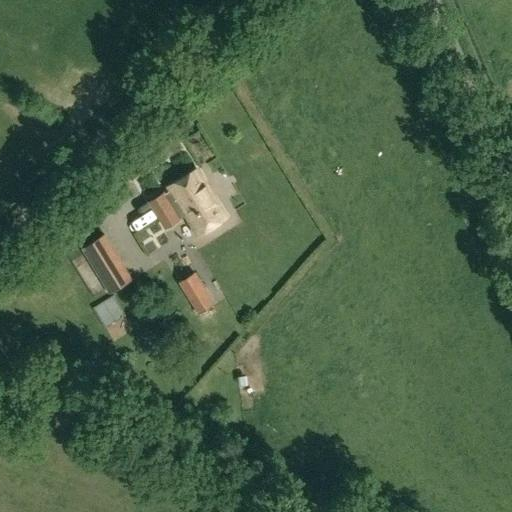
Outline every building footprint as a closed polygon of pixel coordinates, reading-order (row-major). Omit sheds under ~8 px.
[(210,176),(226,166),(211,142),(195,152),(210,176)] [(166,196),(165,194),(151,203),(167,229),(181,221),(180,219),(187,214),(197,232),(224,216),(198,172),(171,188),(174,192),(166,196)] [(211,245),(237,233),(233,224),(207,236),(211,245)] [(132,280),(105,235),(82,248),(109,293),(132,280)] [(198,315),(213,306),(204,289),(188,299),(198,315)]
